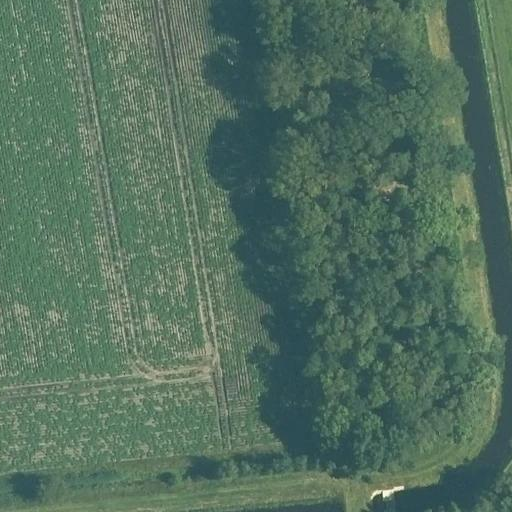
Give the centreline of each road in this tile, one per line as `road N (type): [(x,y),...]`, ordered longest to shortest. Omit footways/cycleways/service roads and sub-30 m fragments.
road 1 (track): [(348,478),(400,471),(444,452),(471,427),(480,390),(422,0)]
road 2 (track): [(17,511),(348,478)]
